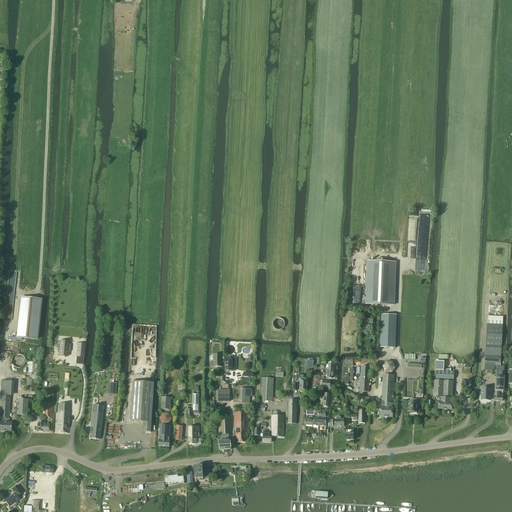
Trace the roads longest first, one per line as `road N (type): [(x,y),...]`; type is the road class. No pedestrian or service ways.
road 1 (tertiary): [(0,469),(36,449),(115,471),(511,437)]
road 2 (track): [(53,0),(38,289),(12,293)]
